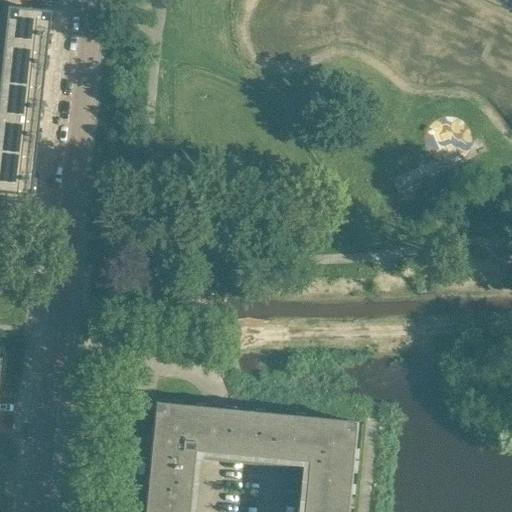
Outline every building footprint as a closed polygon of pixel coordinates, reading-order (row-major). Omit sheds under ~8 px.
[(44,80),(51,17),(9,13),(2,76),(44,80)] [(0,138),(37,143),(44,80),(2,76),(0,95),(0,138)] [(0,202),(30,206),(37,143),(0,138),(0,202)] [(348,511),(355,443),(357,427),(304,421),(217,413),(155,407),(150,458),(195,463),(196,456),(214,458),(308,467),(303,511),(348,511)] [(190,511),(195,463),(150,458),(144,511),(190,511)]
